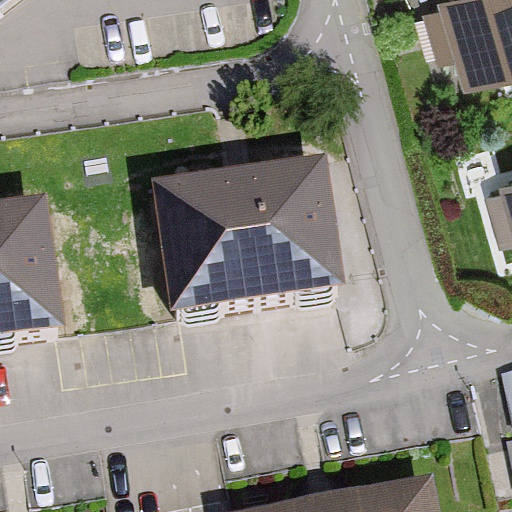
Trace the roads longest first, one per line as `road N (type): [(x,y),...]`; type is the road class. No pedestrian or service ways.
road 1 (residential): [(442,364),(0,461)]
road 2 (residential): [(359,76),(0,123)]
road 3 (residential): [(359,76),(442,364)]
